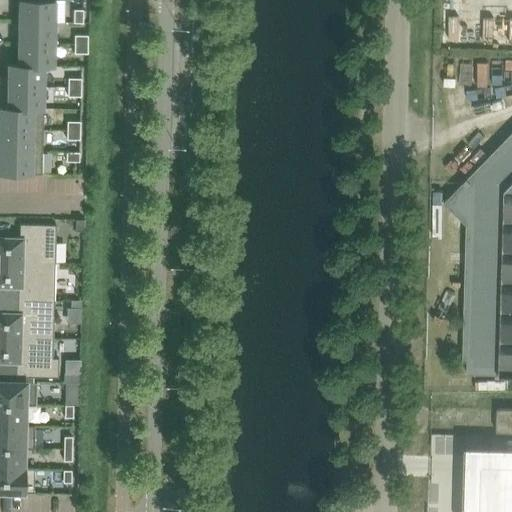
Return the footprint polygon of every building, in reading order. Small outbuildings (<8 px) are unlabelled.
[(56,21),(56,0),(19,0),(19,20),(56,21)] [(84,9),(74,9),(74,22),(83,22),(84,9)] [(55,43),(56,21),(19,20),(19,42),(55,43)] [(88,44),(88,35),(75,34),(75,43),(88,44)] [(55,64),(55,43),(19,42),(18,63),(9,62),(9,63),(55,64)] [(88,53),(88,44),(75,43),(75,53),(88,53)] [(45,86),(45,65),(55,65),(55,64),(9,63),(8,85),(45,86)] [(82,87),(82,78),(69,77),(68,86),(82,87)] [(0,106),(44,107),(45,86),(8,85),(8,106),(0,105),(0,106)] [(81,96),(82,87),(68,86),(68,95),(81,96)] [(0,128),(44,129),(44,107),(0,106),(0,128)] [(80,130),(81,121),(67,120),(67,130),(80,130)] [(0,149),(43,151),(44,129),(0,128),(0,149)] [(80,139),(80,130),(67,130),(67,139),(80,139)] [(511,138),(471,180),(468,177),(464,181),(473,189),(467,372),(511,373),(511,138)] [(0,172),(43,173),(43,151),(0,149),(0,172)] [(80,161),(80,151),(67,151),(66,160),(80,161)] [(76,218),(76,230),(84,230),(84,218),(76,218)] [(20,238),(0,237),(0,261),(55,263),(56,223),(20,222),(20,238)] [(54,300),(55,263),(0,261),(0,284),(19,285),(18,299),(54,300)] [(0,336),(53,338),(54,300),(18,299),(18,313),(0,312),(0,336)] [(53,357),(53,338),(0,336),(0,359),(17,360),(16,375),(58,376),(59,357),(53,357)] [(80,383),(80,373),(64,372),(64,382),(66,382),(80,383)] [(0,402),(37,404),(37,381),(0,380),(0,402)] [(66,382),(66,405),(74,405),(80,405),(80,383),(66,382)] [(0,402),(0,424),(35,425),(25,424),(26,404),(0,402)] [(66,405),(65,417),(73,417),(74,405),(66,405)] [(511,408),(499,408),(498,431),(511,431),(511,408)] [(0,424),(0,446),(35,447),(35,425),(0,424)] [(65,436),(64,448),(73,448),(73,436),(65,436)] [(467,480),(465,511),(511,511),(511,446),(468,445),(467,480)] [(0,446),(0,467),(24,468),(24,467),(25,448),(35,448),(35,447),(0,446)] [(64,448),(64,460),(72,460),(73,448),(64,448)] [(35,468),(24,467),(24,468),(0,467),(0,490),(34,491),(35,468)] [(64,469),(64,481),(72,482),(72,470),(64,469)] [(431,479),(430,489),(440,490),(441,479),(431,479)]
